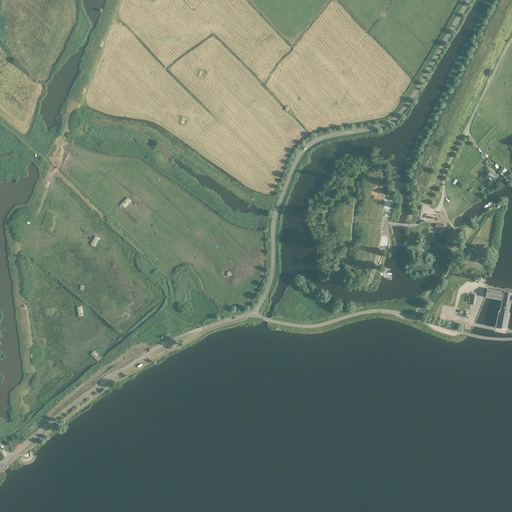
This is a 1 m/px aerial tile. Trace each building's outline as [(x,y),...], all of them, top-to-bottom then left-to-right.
[(197,76),(204,78),(204,77),(203,77),(205,72),(206,73),(206,72),(200,69),(197,76)] [(179,123),(185,125),(186,124),(185,124),(186,119),(187,120),(188,119),(181,116),(179,123)] [(350,166),(351,164),(350,164),(348,163),(347,164),(346,164),(345,164),(344,165),(343,166),(343,167),(342,169),(342,170),(343,171),(343,172),(344,173),(345,174),(346,175),(346,173),(346,172),(345,172),(345,171),(344,170),(344,169),(344,168),(345,167),(346,166),(347,166),(348,166),(349,166),(350,166)] [(502,167),(498,173),(499,174),(503,176),(506,172),(507,170),(502,167)] [(490,171),(486,177),(494,182),(497,177),(496,177),(497,175),(495,174),(492,172),(490,171)] [(343,226),(343,230),(352,231),(353,222),(355,223),(355,224),(357,224),(371,226),(370,239),(362,265),(373,269),(379,247),(381,248),(387,247),(387,246),(387,245),(386,238),(386,236),(383,235),(382,236),(381,236),(383,224),(384,210),(385,210),(385,211),(388,211),(389,209),(391,202),(392,202),(392,201),(392,200),(386,198),(384,198),(382,175),(371,177),(373,204),(372,216),(372,218),(358,216),(357,216),(356,215),(356,217),(353,217),(354,208),(346,207),(343,222),(343,226)] [(124,208),(125,207),(126,208),(127,207),(126,206),(130,202),(131,204),(132,203),(130,202),(131,201),(128,197),(124,201),(121,204),(124,208)] [(95,247),(96,246),(97,246),(97,245),(96,244),(98,240),(100,241),(100,240),(99,239),(100,238),(95,235),(90,244),(95,247)] [(499,311),(495,327),(507,329),(510,313),(509,313),(511,302),(511,293),(504,292),(488,289),(486,297),(502,300),(500,311),(499,311)] [(101,357),(102,356),(101,355),(100,356),(96,352),(97,351),(97,350),(95,351),(94,350),(91,354),(97,361),(98,361),(101,358),(101,357)]
